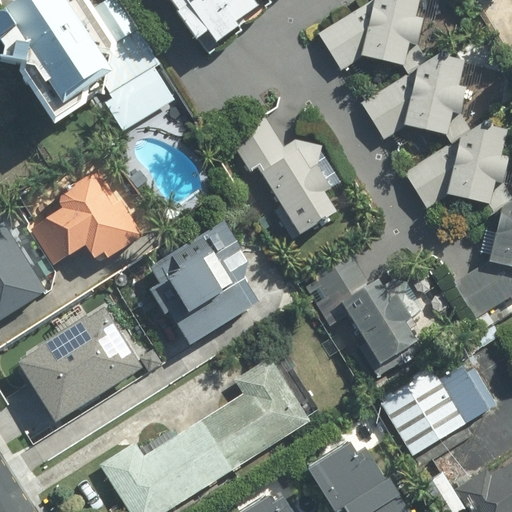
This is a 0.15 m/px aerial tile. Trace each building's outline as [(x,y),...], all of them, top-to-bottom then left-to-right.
[(67,0),(25,0),(0,15),(0,71),(40,137),(99,101),(120,136),(175,102),(111,2),(80,21),(67,0)] [(174,0),(205,51),(235,23),(221,0),(174,0)] [(221,0),(235,23),(260,0),(221,0)] [(416,22),(395,18),(418,4),(415,0),(373,0),(314,37),(336,73),(355,61),(399,72),(416,22)] [(406,81),(359,106),(379,142),(396,131),(440,142),(457,64),(433,59),(406,81)] [(279,141),(278,142),(260,114),(223,136),(247,174),(253,171),(295,238),(326,218),(314,198),(324,192),(297,150),(288,156),(279,141)] [(453,145),(401,178),(426,211),(441,200),(483,210),(499,137),(477,131),(453,145)] [(94,172),(47,201),(55,214),(26,232),(49,269),(76,252),(83,263),(95,255),(100,263),(134,242),(129,234),(136,230),(105,183),(102,185),(94,172)] [(511,204),(509,204),(507,213),(494,212),(481,264),(485,265),(450,286),(474,324),(511,300),(511,204)] [(1,209),(0,209),(0,328),(54,296),(1,209)] [(251,309),(231,276),(241,270),(232,255),(237,253),(221,225),(142,272),(152,290),(144,295),(158,319),(161,317),(181,350),(251,309)] [(338,322),(369,373),(410,346),(372,284),(365,288),(345,254),(310,276),(314,283),(302,290),(326,329),(338,322)] [(138,371),(102,312),(9,368),(44,427),(138,371)] [(265,363),(231,385),(238,397),(140,459),(132,447),(97,469),(124,511),(166,511),(304,425),(265,363)] [(433,369),(382,400),(415,453),(496,404),(471,363),(441,382),(433,369)] [(403,511),(384,481),(375,487),(354,454),(348,458),(343,448),(299,475),(321,511),(403,511)] [(484,471),(450,492),(463,511),(511,511),(511,463),(488,478),(484,471)] [(453,511),(433,479),(418,488),(432,511),(453,511)] [(289,511),(276,492),(244,511),(289,511)]
